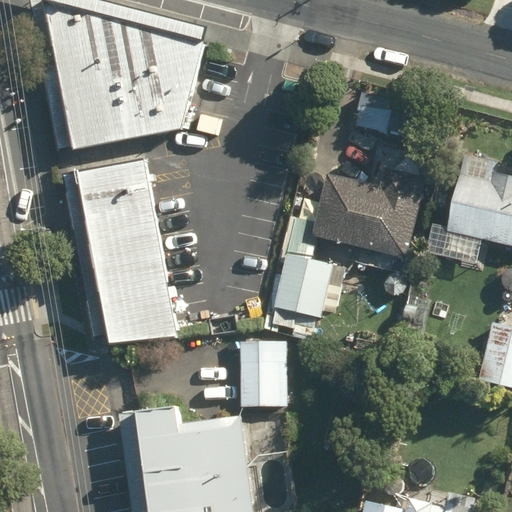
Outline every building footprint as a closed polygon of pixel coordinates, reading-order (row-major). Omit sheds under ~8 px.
[(205,27),(99,0),(29,0),(55,150),(185,128),(208,43),(201,41),(205,27)] [(494,165),(495,163),(460,155),(442,231),(511,247),(511,177),(504,176),(506,168),(494,165)] [(187,335),(153,157),(70,172),(102,340),(118,337),(118,341),(187,335)] [(326,172),(310,239),(404,262),(424,178),(386,169),(382,186),(326,172)] [(343,269),(284,256),(269,326),(308,335),(311,317),(319,319),(326,287),(338,289),(343,269)] [(357,261),(345,276),(355,284),(367,269),(357,261)] [(511,290),(511,267),(510,267),(507,269),(504,271),(502,274),(501,278),(501,282),(503,285),(505,288),(508,290),(511,290)] [(511,328),(490,323),(476,380),(511,389),(511,328)] [(285,341),(238,342),(239,409),(285,408),(285,341)] [(170,409),(137,413),(148,511),(248,511),(237,418),(172,427),(170,409)] [(366,416),(334,414),(330,449),(363,452),(366,416)] [(443,511),(444,509),(429,505),(429,503),(405,498),(402,511),(398,511),(363,504),(361,511),(443,511)]
